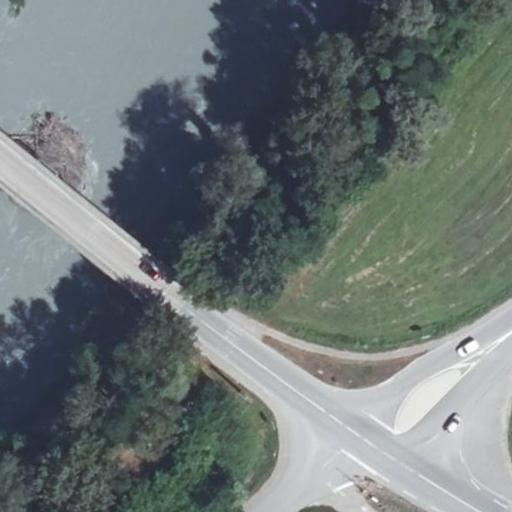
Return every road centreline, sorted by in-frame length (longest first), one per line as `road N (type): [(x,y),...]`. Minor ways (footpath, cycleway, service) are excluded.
road 1 (secondary): [(0,162),(188,315),(361,438)]
road 2 (tertiary): [(361,438),(511,332)]
road 3 (secondary): [(361,438),(480,511)]
